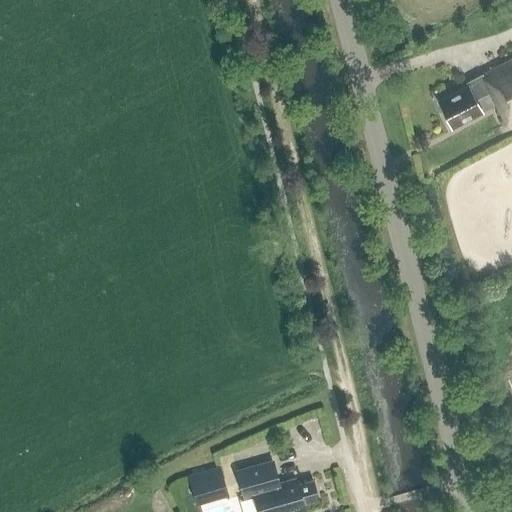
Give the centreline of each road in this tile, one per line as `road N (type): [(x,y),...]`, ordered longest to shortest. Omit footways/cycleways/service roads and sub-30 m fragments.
road 1 (tertiary): [(468,511),(339,0)]
road 2 (track): [(379,511),(252,0)]
